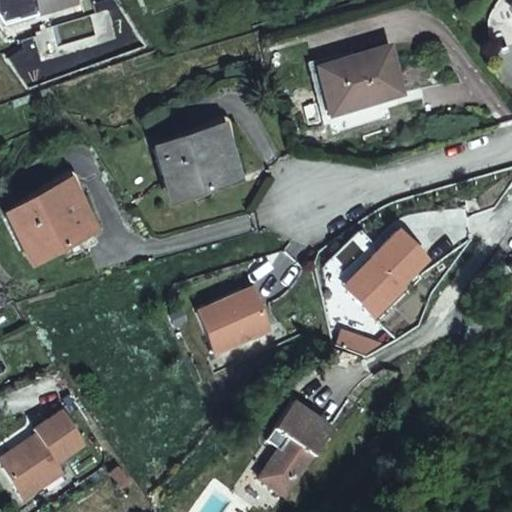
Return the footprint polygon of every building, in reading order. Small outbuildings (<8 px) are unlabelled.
[(70,20),(65,0),(33,0),(41,27),(70,20)] [(401,98),(385,49),(315,70),(328,114),(356,106),(358,111),(401,98)] [(234,184),(217,132),(152,153),(169,204),(234,184)] [(94,232),(66,184),(6,219),(33,268),(94,232)] [(394,232),(368,258),(369,259),(374,263),(346,292),(373,319),(402,289),(399,286),(424,260),(394,232)] [(369,259),(342,288),(346,292),(374,263),(369,259)] [(250,291),(195,315),(214,356),(268,332),(250,291)] [(469,318),(466,339),(508,344),(511,324),(469,318)] [(327,424),(283,395),(265,423),(280,433),(274,443),(270,441),(251,472),(278,491),(305,450),(310,453),(327,424)] [(86,450),(62,415),(35,434),(38,439),(41,443),(21,456),(23,459),(4,473),(26,505),(47,491),(40,481),(86,450)] [(21,456),(41,443),(38,439),(0,464),(0,466),(4,473),(23,459),(21,456)]
